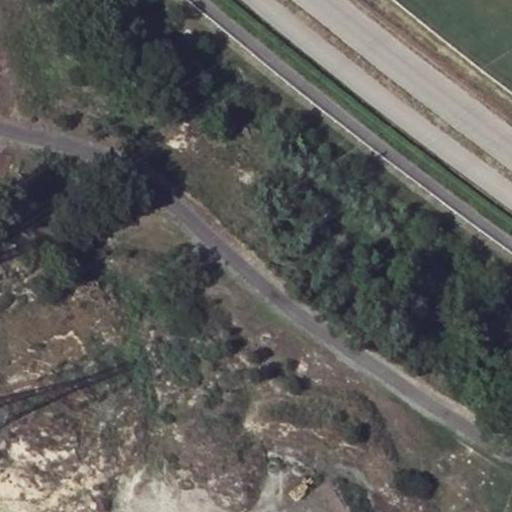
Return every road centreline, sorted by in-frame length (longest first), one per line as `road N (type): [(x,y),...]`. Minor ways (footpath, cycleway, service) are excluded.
road 1 (unknown): [(511,454),(321,327),(133,177),(74,149),(0,131)]
road 2 (unknown): [(204,0),(511,238)]
road 3 (unknown): [(511,200),(254,0)]
road 4 (unknown): [(317,0),(511,149)]
